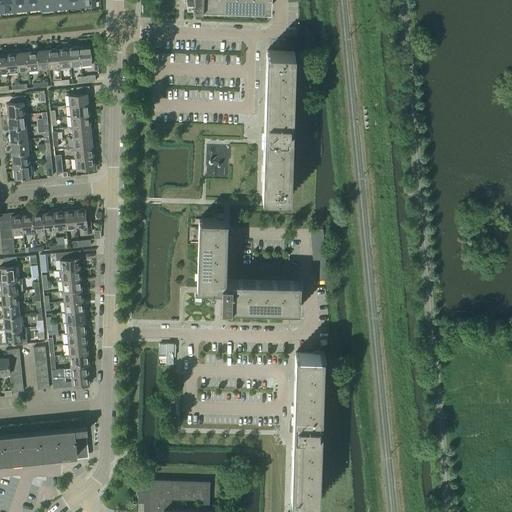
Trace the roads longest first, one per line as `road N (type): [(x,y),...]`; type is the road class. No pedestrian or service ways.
road 1 (residential): [(107,332),(306,332),(307,271)]
road 2 (residential): [(112,185),(116,30)]
road 3 (residential): [(107,332),(112,185)]
road 4 (residential): [(307,271),(304,234),(234,233),(234,269)]
road 5 (residential): [(116,30),(250,35)]
